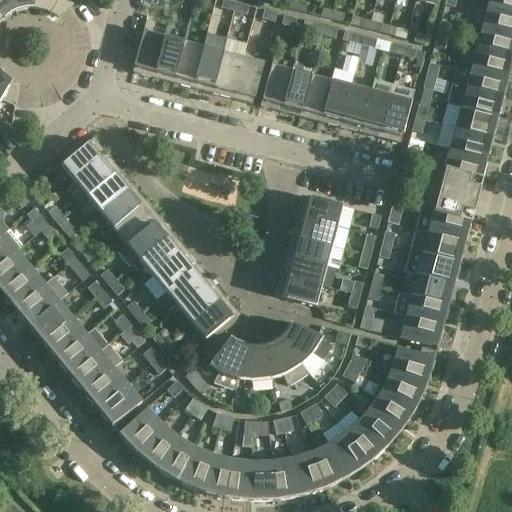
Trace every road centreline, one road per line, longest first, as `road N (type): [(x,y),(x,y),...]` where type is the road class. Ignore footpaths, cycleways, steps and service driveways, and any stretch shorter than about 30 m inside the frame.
road 1 (residential): [(511,211),(98,99)]
road 2 (residential): [(368,511),(403,489),(438,449),(468,384),(511,221)]
road 3 (residential): [(0,360),(100,478),(141,511)]
road 4 (residential): [(0,178),(98,99)]
